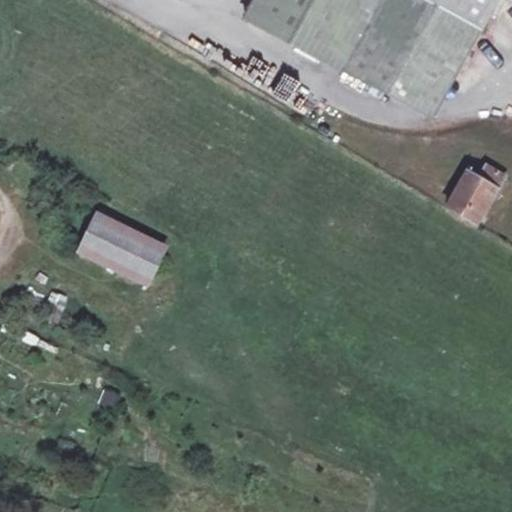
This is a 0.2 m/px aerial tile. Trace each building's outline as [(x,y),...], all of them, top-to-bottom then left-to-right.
[(255,0),(246,17),(344,72),(384,0),(255,0)] [(433,123),(484,33),(427,0),(384,0),(344,72),(433,123)] [(427,0),(484,33),(503,0),(427,0)] [(477,225),(502,178),(486,169),(478,182),(465,175),(447,208),(477,225)] [(95,264),(114,226),(116,221),(100,213),(78,258),(94,265),(95,264)] [(162,250),(123,230),(114,226),(95,264),(104,268),(144,288),(162,250)] [(17,426),(15,439),(36,442),(39,430),(17,426)]
